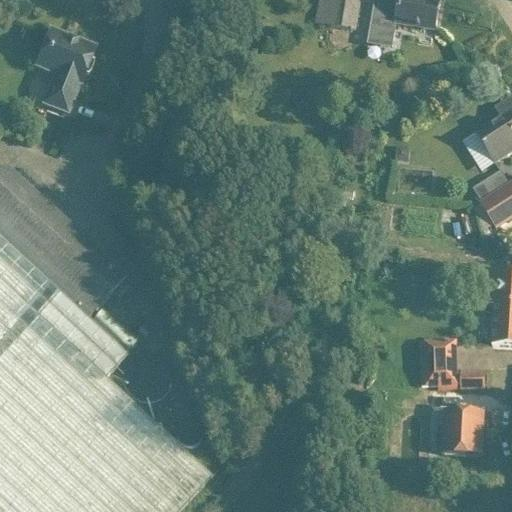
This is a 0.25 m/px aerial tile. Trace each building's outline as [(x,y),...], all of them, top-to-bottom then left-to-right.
[(335,0),(335,4),(331,29),(354,33),(360,0),(335,0)] [(398,0),(381,0),(379,16),(397,19),(396,26),(416,30),(435,33),(441,2),(428,0),(400,0),(398,0)] [(37,33),(24,28),(19,40),(25,42),(23,47),(31,50),(37,33)] [(81,88),(85,77),(88,78),(90,75),(93,69),(94,64),(91,62),(95,52),(77,45),(76,46),(68,43),(70,40),(51,32),(36,70),(60,79),(55,92),(50,90),(43,107),(68,116),(79,87),(81,88)] [(440,99),(466,85),(462,76),(435,90),(440,99)] [(496,111),(502,120),(476,136),(496,166),(511,156),(511,152),(511,150),(511,148),(511,101),(496,111)] [(394,164),(409,166),(411,149),(396,148),(394,164)] [(0,511),(179,511),(212,477),(108,385),(129,360),(88,323),(104,304),(111,310),(131,290),(124,283),(126,281),(6,169),(0,175),(0,511)] [(501,174),(473,191),(482,205),(510,188),(501,174)] [(511,189),(481,209),(495,231),(511,219),(511,189)] [(511,349),(511,277),(497,277),(497,278),(480,276),(478,306),(495,307),(492,348),(507,349),(511,349)] [(485,372),(458,373),(457,343),(419,344),(421,388),(426,388),(426,390),(438,389),(438,394),(461,393),(461,395),(486,394),(485,372)] [(381,417),(391,417),(391,406),(381,406),(381,417)] [(443,458),(445,458),(444,468),(464,468),(465,459),(483,460),(485,414),(445,412),(443,458)]
